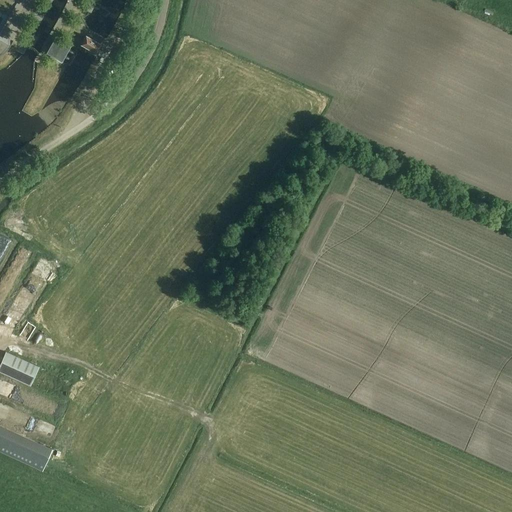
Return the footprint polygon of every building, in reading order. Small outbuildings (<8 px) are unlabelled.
[(89,12),(96,0),(83,0),(80,7),(89,12)] [(11,34),(15,28),(5,22),(1,28),(11,34)] [(85,36),(80,45),(80,46),(94,54),(100,44),(85,36)] [(61,60),(70,45),(56,37),(48,53),(61,60)] [(0,55),(1,55),(2,54),(4,53),(5,52),(6,51),(8,50),(9,48),(10,47),(10,46),(0,39),(0,55)] [(113,60),(118,63),(124,52),(119,49),(113,60)] [(0,363),(0,372),(30,386),(38,367),(5,352),(0,363)] [(0,426),(0,422),(0,421),(0,451),(42,471),(52,451),(0,426)]
